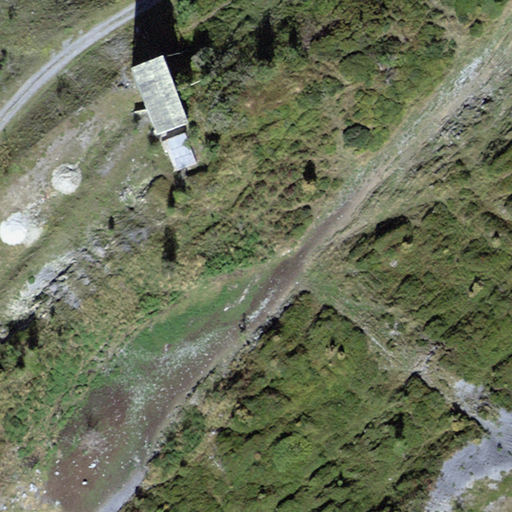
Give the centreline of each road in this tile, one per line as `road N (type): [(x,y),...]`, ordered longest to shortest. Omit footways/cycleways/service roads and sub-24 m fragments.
road 1 (track): [(66,511),(133,412),(204,348)]
road 2 (track): [(148,0),(65,51),(0,124)]
